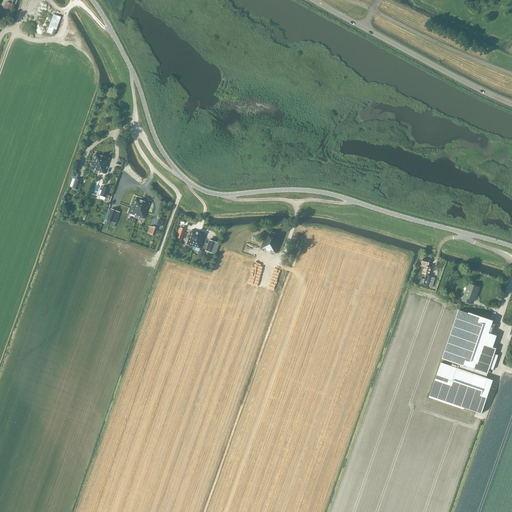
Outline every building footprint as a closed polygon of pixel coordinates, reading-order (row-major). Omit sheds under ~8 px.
[(46,33),(54,35),(61,17),(53,14),(46,33)] [(97,170),(103,152),(96,150),(91,165),(96,166),(95,169),(97,170)] [(110,155),(103,152),(97,170),(99,170),(100,168),(105,170),(110,155)] [(79,185),(81,181),(75,179),(72,188),(76,189),(77,184),(79,185)] [(136,218),(142,201),(135,198),(135,199),(130,214),(134,215),(134,218),(136,218)] [(149,204),(142,201),(136,218),(138,219),(139,217),(144,219),(149,204)] [(107,220),(112,222),(116,211),(111,209),(107,220)] [(180,228),(177,237),(181,239),(185,229),(180,228)] [(186,244),(199,249),(204,235),(191,230),(186,244)] [(271,252),(276,254),(282,235),(267,230),(261,249),(271,252)] [(205,251),(211,253),(215,242),(209,240),(205,251)] [(423,273),(429,275),(431,268),(428,267),(425,266),(423,273)] [(423,285),(432,288),(435,278),(426,275),(423,285)] [(462,301),(471,304),(472,300),(475,301),(479,287),(468,284),(462,301)] [(493,380),(486,378),(489,369),(493,370),(498,356),(494,354),(495,350),(484,346),(489,333),(491,334),(495,324),(492,323),(492,321),(468,313),(468,314),(459,310),(442,358),(460,364),(459,366),(452,363),(451,366),(441,363),(429,396),(481,414),(493,380)]
